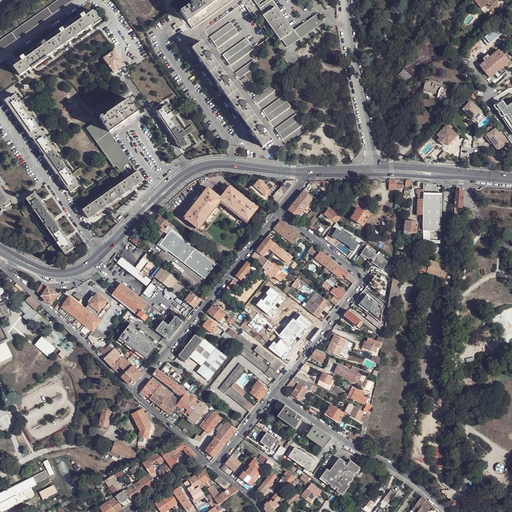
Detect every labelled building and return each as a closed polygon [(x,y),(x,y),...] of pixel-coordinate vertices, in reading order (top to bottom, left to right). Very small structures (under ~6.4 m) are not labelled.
[(0,50),(71,0),(58,0),(0,41),(0,50)] [(180,12),(187,21),(193,17),(194,18),(200,13),(207,9),(206,8),(212,4),(209,0),(196,0),(195,2),(194,1),(191,3),(192,4),(180,12)] [(260,0),(256,3),(259,6),(260,9),(271,1),(269,0),(260,0)] [(275,7),(271,1),(260,9),(265,15),(275,7)] [(275,7),(265,15),(283,41),(294,34),(275,7)] [(99,20),(93,11),(87,15),(85,12),(80,16),(82,19),(66,30),(64,27),(59,30),(61,33),(46,44),(44,41),(39,44),(41,47),(26,59),(23,56),(18,59),(20,62),(13,67),(20,76),(29,70),(32,68),(47,57),(52,54),(69,41),(91,26),(99,20)] [(272,28),(282,42),(283,41),(265,15),(264,16),(272,28)] [(325,22),(320,15),(311,22),(295,35),(294,34),(283,41),(289,49),(325,22)] [(239,33),(231,22),(210,37),(218,48),(239,33)] [(504,29),(499,23),(485,34),(487,36),(486,37),(488,40),(498,33),(499,34),(504,29)] [(387,38),(379,51),(385,55),(393,41),(387,38)] [(223,55),(231,66),(255,49),(247,39),(223,55)] [(263,148),(273,141),(202,42),(192,49),(197,55),(200,60),(201,60),(203,63),(215,80),(218,85),(219,86),(220,87),(233,105),(235,108),(236,110),(237,111),(245,122),(254,134),(263,148)] [(114,73),(125,65),(115,50),(103,58),(114,73)] [(481,65),(490,77),(494,74),(498,79),(506,72),(502,67),(508,62),(499,50),(490,57),(488,54),(486,56),(486,55),(484,56),(485,57),(483,58),(485,61),(481,65)] [(48,58),(47,57),(32,68),(32,69),(48,58)] [(256,63),(254,60),(236,73),(240,79),(246,75),(258,66),(256,63)] [(407,83),(413,77),(404,69),(398,75),(407,83)] [(423,91),(438,95),(437,97),(438,97),(441,93),(449,97),(453,90),(441,83),(429,80),(428,81),(426,80),(423,91)] [(276,91),(272,85),(259,95),(254,98),(257,103),(276,91)] [(70,192),(79,186),(74,179),(73,177),(75,176),(74,174),(71,175),(61,161),(64,159),(62,157),(60,158),(49,142),(48,141),(50,139),(48,137),(46,139),(35,123),(37,121),(36,119),(33,120),(23,106),(26,104),(24,102),(22,103),(21,102),(15,95),(11,98),(6,101),(19,119),(34,141),(44,156),(57,174),(70,192)] [(292,107),(284,96),(263,111),(271,122),(292,107)] [(138,112),(128,99),(122,103),(121,102),(118,105),(119,106),(110,113),(108,111),(109,111),(103,103),(95,109),(94,108),(93,109),(100,119),(109,132),(118,126),(131,117),(138,112)] [(6,101),(4,101),(18,120),(19,119),(6,101)] [(471,101),(463,108),(475,120),(482,112),(471,101)] [(503,102),(496,106),(500,113),(501,113),(511,130),(511,104),(506,108),(503,102)] [(165,105),(156,111),(161,119),(163,123),(164,122),(167,127),(166,127),(171,134),(171,133),(174,137),(174,138),(176,142),(176,141),(182,149),(183,148),(189,144),(191,143),(185,135),(185,134),(187,132),(186,130),(183,132),(173,117),(175,115),(174,113),(171,114),(170,113),(165,105)] [(304,125),(297,114),(276,129),(283,140),(304,125)] [(19,119),(18,120),(33,142),(34,141),(19,119)] [(87,128),(96,141),(105,135),(106,134),(109,132),(100,119),(97,121),(87,128)] [(485,135),(496,128),(493,123),(483,132),(485,135)] [(451,128),(447,124),(437,134),(440,137),(445,142),(448,145),(458,135),(453,130),(452,131),(451,129),(451,128)] [(496,128),(485,135),(489,140),(490,139),(493,142),(498,150),(507,144),(496,128)] [(113,138),(109,132),(106,134),(105,135),(123,160),(124,160),(127,157),(113,138)] [(96,141),(114,167),(116,165),(123,160),(105,135),(96,141)] [(440,137),(437,139),(443,145),(445,142),(440,137)] [(56,175),(57,174),(44,156),(43,157),(56,175)] [(118,167),(119,169),(122,166),(123,167),(129,162),(130,161),(129,159),(127,157),(124,160),(123,160),(116,165),(118,167)] [(136,172),(137,171),(130,161),(129,162),(136,172)] [(143,180),(137,171),(136,172),(130,177),(123,167),(122,166),(119,169),(126,179),(111,189),(110,188),(107,190),(108,192),(93,202),(92,200),(88,203),(90,205),(82,210),(89,219),(96,214),(98,212),(117,199),(134,187),(143,180)] [(265,196),(268,193),(271,189),(266,185),(265,184),(262,181),(259,180),(254,185),(254,186),(265,196)] [(284,195),(295,181),(286,181),(278,191),(284,195)] [(271,196),(268,193),(265,196),(254,186),(254,185),(253,183),(249,188),(265,202),(271,196)] [(257,208),(255,206),(249,202),(238,193),(233,189),(229,186),(228,188),(225,192),(220,198),(207,187),(205,190),(201,195),(189,211),(187,214),(184,217),(185,218),(184,219),(186,220),(187,219),(196,227),(197,228),(202,221),(210,211),(217,201),(219,203),(221,204),(221,203),(223,201),(228,205),(234,210),(241,216),(248,221),(248,220),(257,208)] [(365,187),(358,196),(360,198),(360,199),(368,190),(365,187)] [(1,188),(0,188),(9,200),(10,200),(1,188)] [(0,207),(2,210),(11,204),(9,200),(0,188),(0,207)] [(443,190),(424,189),(424,193),(424,199),(423,214),(423,223),(423,228),(423,229),(441,229),(443,190)] [(278,203),(284,195),(278,191),(278,190),(272,198),(278,203)] [(303,191),(293,203),(303,211),(312,199),(312,198),(307,195),(304,192),(303,191)] [(35,193),(26,199),(32,207),(32,208),(30,210),(31,212),(34,210),(45,226),(43,228),(44,230),(46,228),(57,243),(54,245),(56,247),(58,245),(59,246),(65,254),(74,248),(67,239),(54,220),(42,202),(35,193)] [(210,211),(212,213),(219,203),(217,201),(210,211)] [(293,203),(288,210),(298,218),(303,211),(293,203)] [(329,207),(324,213),(325,214),(332,220),(337,214),(335,212),(329,207)] [(370,215),(358,207),(351,217),(364,225),(370,215)] [(172,221),(159,211),(157,213),(160,216),(170,224),(172,221)] [(210,211),(202,221),(204,222),(212,213),(210,211)] [(341,217),(337,214),(332,220),(336,223),(341,217)] [(154,224),(163,232),(169,225),(170,224),(160,216),(154,224)] [(311,228),(318,219),(315,216),(307,225),(311,228)] [(293,244),(300,235),(281,220),(273,229),(282,235),(286,238),(288,240),(293,244)] [(418,222),(406,220),(405,223),(405,227),(404,231),(416,233),(418,222)] [(167,235),(172,229),(173,230),(174,229),(169,225),(163,232),(167,235)] [(204,279),(213,267),(215,265),(192,247),(193,245),(173,230),(172,229),(167,235),(164,239),(159,244),(164,248),(204,279)] [(359,243),(337,229),(332,236),(337,238),(350,247),(355,250),(359,243)] [(271,231),(267,237),(272,241),(274,239),(277,236),(271,231)] [(296,246),(302,237),(300,235),(293,244),(296,246)] [(267,237),(256,251),(262,256),(263,256),(269,248),(274,242),(272,241),(267,237)] [(139,247),(142,244),(142,243),(135,238),(134,239),(131,241),(139,247)] [(274,242),(269,248),(288,263),(293,257),(274,243),(274,242)] [(148,248),(142,244),(139,247),(145,252),(148,248)] [(310,248),(308,251),(314,256),(319,250),(312,245),(310,248)] [(369,249),(366,247),(361,254),(365,257),(369,259),(370,258),(373,260),(372,262),(378,266),(379,264),(385,267),(388,261),(387,256),(379,251),(378,252),(371,247),(369,249)] [(320,251),(319,250),(314,256),(311,260),(319,267),(322,264),(315,258),(320,251)] [(262,256),(256,251),(252,256),(256,259),(258,261),(262,256)] [(315,258),(322,264),(327,257),(320,251),(315,258)] [(114,264),(130,277),(131,275),(136,269),(135,268),(121,256),(114,264)] [(264,265),(268,260),(263,256),(262,256),(258,261),(264,265)] [(322,264),(326,267),(332,260),(327,257),(322,264)] [(136,269),(131,275),(135,278),(148,262),(143,258),(135,268),(136,269)] [(270,270),(274,265),(272,264),(268,260),(264,265),(270,270)] [(338,266),(332,260),(326,267),(333,272),(338,266)] [(441,277),(445,278),(447,272),(444,270),(446,266),(435,262),(430,260),(427,271),(441,277)] [(236,276),(241,280),(243,277),(252,266),(247,262),(236,276)] [(155,268),(148,263),(140,272),(147,278),(155,268)] [(426,272),(427,265),(421,263),(420,263),(420,264),(418,269),(426,272)] [(270,270),(276,275),(278,272),(280,270),(278,269),(274,265),(270,270)] [(155,276),(171,289),(176,283),(179,279),(163,266),(155,276)] [(256,269),(252,266),(243,277),(248,280),(256,269)] [(333,272),(339,277),(342,273),(343,274),(346,276),(347,276),(348,273),(338,266),(333,272)] [(441,277),(427,271),(426,274),(434,277),(434,278),(440,280),(441,277)] [(387,277),(378,273),(370,283),(372,285),(371,286),(380,293),(383,289),(382,288),(383,287),(385,287),(386,281),(385,281),(387,277)] [(398,290),(401,275),(397,274),(393,274),(392,279),(391,288),(398,290)] [(274,283),(268,278),(265,282),(270,287),(272,285),(274,283)] [(187,285),(179,279),(176,283),(177,284),(184,289),(187,285)] [(423,292),(425,281),(417,280),(416,291),(422,291),(423,292)] [(121,283),(114,292),(112,295),(128,308),(137,315),(140,310),(141,311),(147,303),(139,297),(121,283)] [(59,295),(47,287),(41,284),(36,291),(39,294),(45,299),(48,302),(52,304),(59,295)] [(144,293),(148,296),(156,287),(152,284),(144,293)] [(334,288),(330,284),(326,287),(326,288),(328,290),(330,292),(334,288)] [(339,292),(334,288),(330,292),(335,296),(340,300),(344,296),(339,292)] [(193,289),(191,292),(201,300),(203,297),(193,289)] [(277,302),(279,299),(267,289),(266,290),(276,298),(274,300),(277,302)] [(260,305),(267,310),(272,303),(274,300),(276,298),(266,290),(262,295),(266,298),(260,305)] [(191,292),(184,300),(194,308),(201,300),(191,292)] [(311,300),(315,303),(321,296),(316,292),(310,299),(311,300)] [(107,301),(97,293),(94,297),(89,303),(89,304),(98,312),(107,301)] [(374,300),(367,294),(359,305),(360,306),(359,307),(367,314),(368,312),(376,318),(381,322),(382,313),(383,307),(381,305),(382,303),(376,299),(374,300)] [(398,295),(390,294),(385,328),(392,329),(398,295)] [(262,295),(257,302),(259,304),(260,305),(266,298),(262,295)] [(41,305),(32,296),(28,298),(26,300),(36,310),(41,305)] [(315,303),(323,310),(327,305),(327,306),(330,303),(321,296),(315,303)] [(336,305),(340,300),(335,296),(331,301),(336,305)] [(70,297),(62,306),(62,307),(93,332),(95,328),(100,322),(99,320),(97,319),(85,309),(70,297)] [(311,300),(305,308),(309,310),(315,303),(311,300)] [(0,320),(10,316),(7,310),(10,308),(6,301),(0,303),(0,320)] [(107,301),(98,312),(89,304),(85,309),(97,319),(97,318),(109,303),(107,301)] [(25,302),(19,307),(26,315),(24,317),(30,323),(29,325),(35,331),(39,326),(34,322),(35,320),(34,318),(37,314),(25,302)] [(141,311),(148,317),(151,312),(154,309),(147,303),(141,311)] [(309,310),(318,318),(320,314),(319,314),(323,310),(315,303),(309,310)] [(264,313),(267,310),(260,305),(259,304),(257,307),(264,313)] [(213,305),(207,312),(219,322),(220,320),(225,314),(213,305)] [(315,322),(293,305),(289,311),(310,328),(315,322)] [(62,307),(58,312),(83,333),(84,334),(87,338),(93,332),(62,307)] [(144,321),(148,317),(141,311),(140,310),(137,315),(144,321)] [(348,310),(343,315),(345,316),(357,326),(361,321),(348,310)] [(183,322),(176,316),(170,323),(168,325),(176,332),(183,322)] [(357,328),(358,327),(357,326),(345,316),(344,317),(357,328)] [(283,317),(278,323),(279,324),(297,338),(301,333),(302,332),(283,317)] [(126,319),(110,339),(117,344),(144,363),(159,342),(141,328),(142,327),(139,324),(137,327),(126,319)] [(204,326),(211,332),(214,329),(217,325),(209,319),(204,326)] [(163,321),(156,330),(169,340),(176,332),(168,325),(163,321)] [(241,326),(236,322),(234,324),(242,331),(243,328),(241,326)] [(275,329),(296,345),(297,344),(296,344),(299,340),(297,338),(279,324),(275,329)] [(95,328),(93,332),(87,338),(92,345),(99,338),(105,337),(106,338),(106,337),(95,328)] [(301,333),(297,338),(299,340),(305,344),(308,340),(301,333)] [(203,340),(196,334),(189,344),(178,357),(185,363),(186,362),(187,360),(190,356),(203,340)] [(188,344),(189,344),(196,334),(188,344)] [(246,348),(252,353),(255,351),(257,348),(240,334),(235,340),(238,342),(243,346),(246,348)] [(287,357),(292,351),(271,334),(266,340),(287,357)] [(334,335),(331,342),(340,346),(341,345),(344,339),(334,335)] [(56,349),(43,337),(35,345),(41,351),(42,350),(44,351),(43,353),(49,358),(56,349)] [(377,347),(379,348),(381,342),(368,338),(366,342),(366,344),(377,347)] [(224,355),(204,339),(203,340),(190,356),(191,357),(202,365),(207,359),(219,369),(228,358),(224,355)] [(299,340),(296,344),(297,344),(302,348),(305,344),(299,340)] [(366,344),(366,342),(364,341),(362,346),(361,348),(375,352),(377,347),(366,344)] [(6,342),(0,345),(0,366),(13,360),(11,356),(13,355),(6,342)] [(326,351),(339,357),(341,351),(343,348),(340,346),(331,342),(326,351)] [(102,353),(105,350),(109,346),(105,344),(102,347),(99,350),(102,353)] [(106,357),(114,349),(109,346),(105,350),(102,353),(106,357)] [(261,360),(243,346),(239,351),(239,352),(260,368),(265,373),(265,374),(266,374),(270,377),(269,378),(274,382),(276,379),(280,375),(276,372),(269,367),(264,363),(261,360)] [(271,364),(275,359),(259,346),(257,348),(255,351),(263,357),(271,364)] [(125,373),(133,365),(132,365),(129,363),(122,357),(120,355),(114,349),(106,357),(104,359),(115,371),(120,367),(121,368),(123,371),(125,373)] [(325,353),(316,349),(310,357),(322,363),(325,353)] [(380,359),(372,355),(370,360),(375,362),(379,364),(380,359)] [(207,359),(202,365),(214,375),(219,369),(207,359)] [(269,367),(276,372),(282,364),(275,359),(271,364),(269,367)] [(220,389),(226,394),(226,393),(231,387),(234,383),(244,371),(246,368),(241,363),(220,389)] [(308,372),(310,367),(304,364),(301,369),(308,372)] [(354,366),(353,370),(340,364),(337,372),(359,382),(365,371),(354,366)] [(142,374),(133,365),(125,373),(133,381),(133,382),(142,374)] [(210,380),(214,375),(202,365),(198,371),(210,380)] [(160,371),(157,369),(152,374),(183,397),(187,392),(189,393),(191,391),(162,369),(160,371)] [(299,371),(297,374),(303,377),(307,379),(309,376),(299,371)] [(133,381),(125,373),(121,377),(129,385),(132,382),(133,381)] [(333,377),(323,373),(320,379),(330,384),(333,377)] [(317,379),(309,375),(309,376),(307,379),(315,383),(317,379)] [(295,376),(292,379),(299,384),(310,391),(310,390),(313,385),(302,379),(295,376)] [(330,391),(330,384),(320,379),(317,384),(330,391)] [(180,401),(151,380),(141,392),(171,415),(176,408),(175,407),(180,401)] [(205,387),(198,381),(193,387),(200,393),(205,387)] [(251,391),(250,393),(255,397),(259,401),(260,400),(262,397),(269,389),(265,386),(259,381),(257,384),(251,391)] [(249,390),(251,391),(257,384),(255,382),(249,390)] [(231,387),(243,397),(244,395),(246,392),(234,383),(231,387)] [(300,400),(307,391),(310,394),(311,394),(312,392),(310,391),(299,384),(297,386),(292,394),(300,400)] [(250,412),(255,406),(251,403),(245,399),(243,397),(231,387),(226,393),(250,412)] [(351,398),(361,402),(363,397),(364,394),(365,393),(355,389),(351,398)] [(307,391),(300,400),(303,402),(308,395),(309,396),(310,394),(307,391)] [(197,399),(189,393),(187,392),(183,397),(180,401),(175,407),(176,408),(180,412),(185,415),(189,418),(196,423),(197,421),(203,413),(208,408),(201,403),(197,399)] [(138,411),(132,414),(141,430),(139,436),(148,438),(152,426),(142,408),(119,400),(118,404),(123,405),(123,406),(128,408),(129,407),(138,411)] [(350,415),(355,406),(353,406),(349,403),(344,412),(350,415)] [(117,408),(132,414),(138,411),(129,407),(128,408),(123,406),(123,405),(118,404),(117,408)] [(345,414),(331,405),(329,408),(326,412),(339,421),(345,414)] [(302,417),(285,406),(281,411),(280,413),(278,416),(294,427),(302,417)] [(364,412),(355,406),(350,415),(360,420),(362,415),(364,412)] [(175,418),(180,412),(176,408),(171,415),(175,418)] [(112,411),(103,409),(99,425),(108,427),(112,411)] [(201,428),(205,431),(217,415),(214,412),(208,419),(207,421),(202,427),(201,428)] [(209,434),(221,418),(217,415),(205,431),(207,433),(209,434)] [(213,458),(237,429),(227,422),(223,426),(219,431),(220,432),(205,451),(213,458)] [(323,447),(330,437),(314,426),(307,436),(323,447)] [(200,438),(197,442),(200,442),(207,433),(205,431),(200,438)] [(267,433),(261,442),(265,445),(267,446),(270,449),(273,444),(277,440),(267,433)] [(184,442),(161,453),(165,458),(167,462),(174,472),(181,467),(175,459),(182,456),(181,455),(179,452),(183,449),(186,453),(189,455),(183,459),(186,463),(197,455),(184,442)] [(116,443),(112,451),(128,457),(131,449),(116,443)] [(282,457),(287,449),(286,449),(281,446),(276,453),(277,454),(282,457)] [(289,456),(296,462),(296,461),(303,466),(302,466),(309,471),(316,462),(312,459),(307,456),(304,454),(299,450),(295,447),(289,456)] [(138,451),(131,449),(128,457),(134,460),(138,451)] [(161,453),(142,463),(149,473),(152,478),(157,475),(155,472),(156,471),(151,464),(157,460),(159,463),(165,458),(161,453)] [(235,472),(241,464),(241,463),(240,462),(232,455),(225,463),(235,472)] [(361,469),(350,460),(348,464),(339,458),(330,471),(327,469),(319,479),(327,485),(328,484),(331,486),(331,487),(343,495),(350,486),(349,485),(361,469)] [(265,469),(253,460),(249,465),(252,468),(247,473),(246,472),(244,471),(240,477),(251,486),(265,469)] [(159,468),(161,470),(158,472),(163,480),(174,472),(167,462),(159,468)] [(503,465),(500,464),(497,465),(495,468),(497,471),(500,472),(503,471),(504,468),(503,465)] [(55,466),(51,468),(56,479),(60,477),(55,466)] [(197,474),(204,483),(209,479),(210,478),(204,469),(197,474)] [(0,493),(0,511),(1,511),(35,495),(31,487),(38,484),(37,483),(48,478),(50,477),(46,470),(0,493)] [(77,491),(68,471),(62,473),(71,494),(77,491)] [(276,475),(272,472),(263,482),(269,487),(273,482),(272,481),(276,475)] [(138,482),(145,492),(157,484),(156,483),(152,478),(149,473),(147,473),(148,475),(138,482)] [(189,480),(195,489),(199,486),(204,483),(197,474),(189,480)] [(306,483),(309,479),(303,474),(300,479),(306,483)] [(104,481),(106,484),(116,478),(114,475),(104,481)] [(216,480),(228,489),(233,485),(219,475),(216,480)] [(292,480),(287,476),(282,483),(281,483),(287,487),(292,480)] [(145,492),(138,482),(133,485),(132,483),(129,485),(131,487),(125,491),(116,478),(106,484),(107,484),(111,481),(119,494),(115,497),(123,508),(145,492)] [(213,485),(209,479),(204,483),(207,487),(207,488),(213,485)] [(194,499),(204,493),(201,489),(200,487),(195,490),(195,489),(189,480),(184,483),(194,499)] [(269,487),(263,482),(256,491),(262,496),(269,487)] [(301,497),(307,501),(310,497),(312,499),(315,495),(314,495),(314,494),(315,494),(316,495),(318,496),(321,491),(311,483),(301,497)] [(54,485),(40,492),(43,499),(57,492),(54,485)] [(213,485),(207,488),(211,493),(214,498),(220,495),(213,485)] [(239,490),(233,485),(228,489),(220,495),(214,498),(215,499),(219,504),(222,501),(236,492),(239,490)] [(179,488),(179,487),(173,491),(180,501),(182,504),(187,511),(193,511),(195,511),(192,506),(189,502),(182,491),(179,488)] [(394,493),(390,490),(385,496),(388,498),(390,500),(394,493)] [(162,498),(169,509),(174,505),(180,501),(173,491),(162,498)] [(182,491),(189,502),(190,502),(183,491),(182,491)] [(236,492),(222,501),(226,506),(239,497),(236,492)] [(204,493),(194,499),(192,500),(194,503),(205,497),(204,493)] [(281,498),(280,498),(279,497),(275,494),(270,500),(272,502),(275,500),(277,502),(281,498)] [(310,497),(307,501),(311,503),(316,495),(314,494),(314,495),(315,495),(312,499),(310,497)] [(114,511),(117,511),(123,508),(115,497),(107,502),(114,511)] [(432,506),(422,497),(411,510),(413,511),(427,511),(430,509),(432,506)] [(160,511),(164,511),(169,509),(162,498),(155,504),(160,511)] [(274,510),(279,505),(277,502),(275,500),(272,502),(270,500),(268,503),(274,510)] [(114,511),(107,502),(100,507),(103,511),(101,511),(114,511)] [(218,511),(221,509),(225,506),(222,502),(219,505),(215,507),(207,511),(218,511)] [(271,511),(274,510),(268,503),(265,506),(264,508),(266,511),(271,511)] [(291,511),(290,509),(294,505),(292,503),(292,504),(290,506),(285,511),(291,511)]
